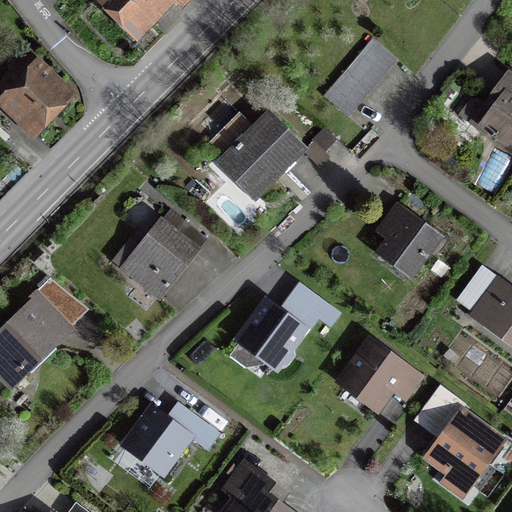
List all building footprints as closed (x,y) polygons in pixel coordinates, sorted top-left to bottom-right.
[(102,0),(102,1),(132,31),(161,0),(102,0)] [(347,118),(395,61),(371,40),(323,98),(347,118)] [(68,95),(25,55),(0,81),(0,103),(31,133),(68,95)] [(511,149),(511,79),(507,76),(470,124),(509,154),(511,149)] [(208,145),(258,195),(305,149),(269,114),(253,130),(238,115),(208,145)] [(397,205),(383,225),(393,232),(375,256),(391,267),(395,261),(413,274),(440,237),(397,205)] [(121,269),(158,299),(206,240),(183,222),(173,233),(159,222),(121,269)] [(511,292),(497,281),(473,315),(511,343),(511,292)] [(338,315),(299,286),(287,303),(326,332),(338,315)] [(35,313),(44,304),(35,294),(26,303),(35,313)] [(290,347),(302,331),(266,305),(238,342),(274,368),(276,367),(283,366),(291,354),(290,347)] [(55,342),(25,311),(0,335),(0,365),(6,359),(20,373),(42,352),(43,353),(55,342)] [(369,344),(340,383),(376,410),(405,370),(369,344)] [(429,398),(450,414),(459,402),(438,386),(429,398)] [(124,447),(160,474),(187,437),(152,411),(124,447)] [(468,487),(499,444),(459,415),(428,457),(468,487)] [(218,435),(204,425),(192,441),(206,451),(218,435)] [(282,495),(256,475),(227,511),(268,511),(274,505),(282,495)]
